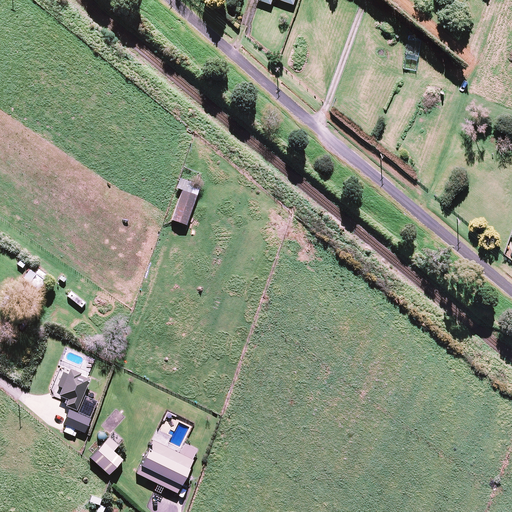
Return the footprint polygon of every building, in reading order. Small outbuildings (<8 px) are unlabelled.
[(186,193),(201,199),(205,189),(184,181),(180,191),(186,193)] [(201,199),(186,193),(176,223),(191,229),(201,199)] [(67,405),(78,410),(91,378),(81,375),(82,373),(71,368),(69,373),(64,371),(58,385),(63,387),(60,395),(70,399),(67,405)] [(63,424),(85,434),(91,419),(69,410),(63,424)] [(64,432),(75,436),(77,433),(74,432),(75,430),(66,426),(64,432)] [(104,432),(102,433),(100,434),(100,435),(99,437),(100,438),(101,440),(102,441),(104,441),(105,441),(107,440),(108,438),(108,437),(108,435),(107,434),(105,433),(104,432)] [(91,457),(110,474),(124,459),(114,451),(119,445),(110,436),(91,457)] [(137,473),(178,493),(199,450),(186,444),(182,453),(154,440),(137,473)]
